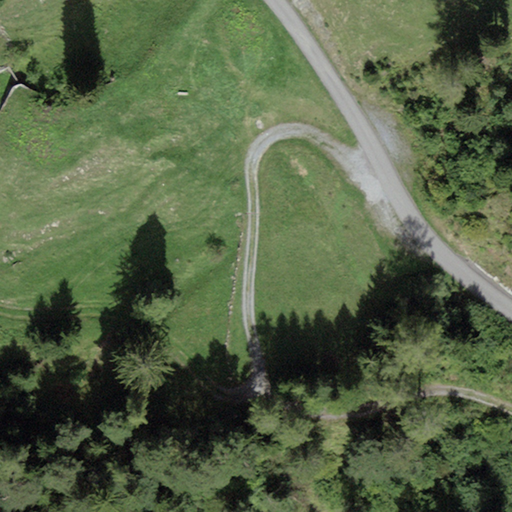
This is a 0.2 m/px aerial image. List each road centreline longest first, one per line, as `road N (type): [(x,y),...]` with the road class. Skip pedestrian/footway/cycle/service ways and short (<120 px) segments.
road 1 (track): [(381,168),(354,168),(310,131),(283,130),(261,141),(251,172),(248,294),(263,376),(290,407),(315,415),(427,390),(466,392),(511,410)]
road 2 (track): [(511,311),(448,259),(406,209),(305,39),(271,0)]
road 3 (track): [(0,317),(141,316),(221,394),(255,390),(263,376)]
